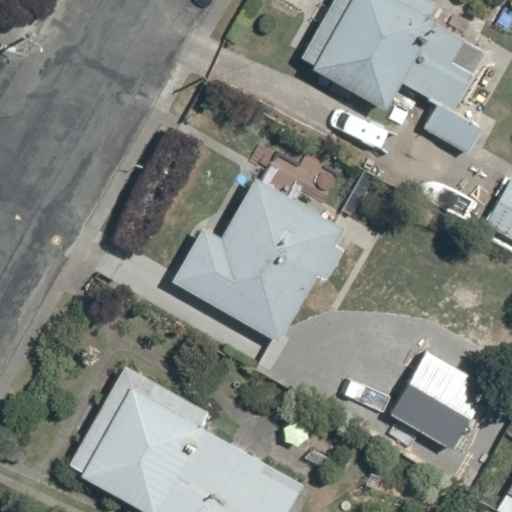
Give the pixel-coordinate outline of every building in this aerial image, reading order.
[(459,6),(447,0),(337,0),(305,63),(394,109),(408,83),(440,99),(427,124),(477,150),(489,127),(460,112),(480,74),(458,63),(471,37),(449,25),(459,6)] [(511,176),(487,222),(511,236),(511,176)] [(210,226),(179,280),(285,342),(323,276),(331,280),(348,251),(338,245),(348,227),(263,178),(229,237),(210,226)] [(214,409),(126,363),(72,467),(157,511),(292,511),(308,484),(204,429),(214,409)] [(511,511),(511,481),(496,510),(499,511),(511,511)]
